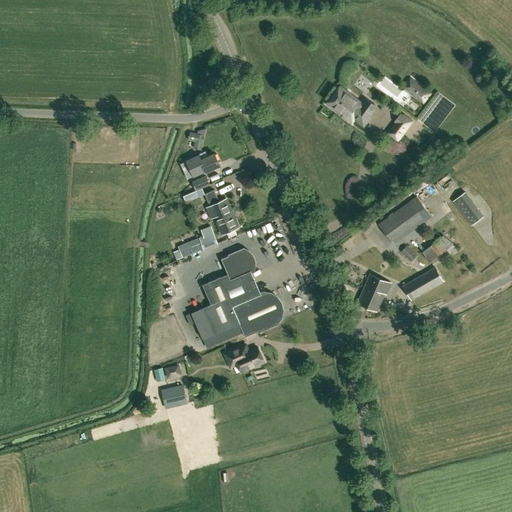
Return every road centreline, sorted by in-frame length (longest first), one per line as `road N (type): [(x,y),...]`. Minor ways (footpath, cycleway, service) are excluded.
road 1 (secondary): [(343,333),(247,101)]
road 2 (unclassified): [(247,101),(168,119),(0,112)]
road 3 (secondary): [(381,511),(343,333)]
road 4 (unclassified): [(343,333),(419,320),(511,277)]
